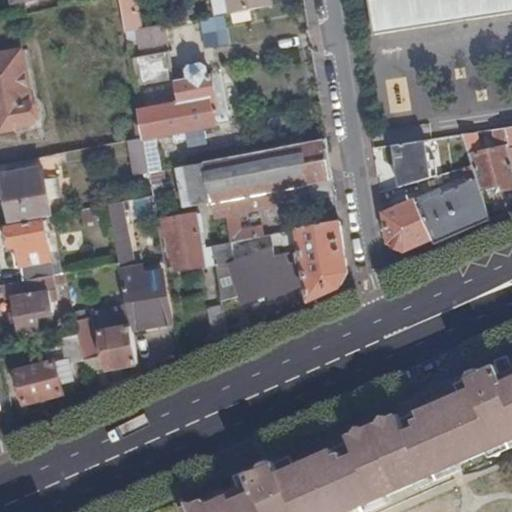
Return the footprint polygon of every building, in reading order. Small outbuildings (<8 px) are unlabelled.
[(121,0),(125,21),(141,17),(137,0),(121,0)] [(212,0),(216,20),(266,10),(263,0),(212,0)] [(263,0),(266,10),(273,9),(271,0),(263,0)] [(511,0),(373,0),(379,37),(381,37),(381,36),(511,16),(511,0)] [(141,17),(125,21),(128,37),(144,34),(141,17)] [(174,49),(171,32),(144,37),(147,53),(174,49)] [(137,38),(129,40),(131,52),(139,51),(137,38)] [(0,55),(0,132),(17,129),(16,127),(38,123),(38,121),(41,121),(39,105),(35,106),(25,52),(0,55)] [(177,84),(173,57),(142,63),(146,90),(177,84)] [(180,86),(183,105),(141,113),(146,141),(149,159),(152,176),(163,174),(157,140),(221,128),(215,79),(211,80),(210,72),(205,68),(194,69),(192,73),(193,84),(180,86)] [(479,134),(465,136),(470,151),(474,166),(479,179),(481,189),(497,187),(502,186),(503,192),(511,190),(511,148),(508,130),(496,131),(500,152),(484,155),(479,134)] [(465,136),(374,149),(377,168),(452,157),(452,153),(470,151),(465,136)] [(146,141),(133,143),(136,161),(149,159),(146,141)] [(337,199),(328,142),(180,170),(188,211),(214,206),(217,221),(228,219),(232,244),(268,238),(267,230),(244,234),(240,216),(337,199)] [(479,179),(474,166),(465,169),(469,184),(479,179)] [(45,170),(38,171),(40,180),(47,178),(45,170)] [(5,178),(14,224),(34,221),(54,217),(47,178),(40,180),(38,171),(5,178)] [(163,174),(152,176),(154,186),(157,198),(157,199),(170,197),(167,173),(163,174)] [(451,173),(436,178),(439,187),(454,181),(451,173)] [(416,198),(380,212),(383,244),(402,254),(430,241),(433,246),(492,221),(481,189),(479,179),(469,184),(424,203),(416,198)] [(149,200),(157,198),(154,186),(147,187),(149,200)] [(138,278),(124,204),(111,207),(122,265),(125,280),(138,278)] [(198,217),(160,223),(168,267),(174,266),(176,274),(207,268),(204,252),(198,218),(198,217)] [(204,252),(209,251),(203,217),(198,218),(204,252)] [(21,249),(28,283),(30,282),(57,277),(47,221),(10,228),(10,231),(7,234),(9,246),(14,248),(15,250),(21,249)] [(349,276),(341,226),(274,237),(276,249),(277,257),(289,254),(288,245),(295,243),(295,239),(302,238),(300,275),(305,288),(306,303),(342,289),(349,276)] [(277,257),(276,249),(234,266),(218,269),(222,297),(242,294),(249,310),(273,299),(275,303),(305,288),(300,275),(298,261),(289,263),(289,254),(277,257)] [(218,267),(216,250),(209,251),(204,252),(207,268),(218,267)] [(165,274),(138,278),(125,280),(130,311),(135,334),(174,327),(165,274)] [(60,291),(70,289),(67,275),(57,277),(30,282),(32,297),(17,300),(25,343),(45,340),(42,325),(59,322),(57,313),(61,312),(60,308),(63,307),(60,291)] [(217,344),(229,339),(224,308),(211,310),(217,344)] [(111,373),(141,366),(135,334),(130,311),(101,317),(111,373)] [(82,337),(88,362),(102,359),(93,321),(79,323),(82,337)] [(62,337),(59,322),(42,325),(45,340),(62,337)] [(72,366),(88,362),(82,337),(66,340),(71,360),(72,366)] [(447,404),(469,465),(511,446),(511,360),(511,358),(498,364),(500,368),(487,374),(480,372),(475,375),(473,381),(457,387),(462,397),(447,404)] [(76,384),(72,366),(71,360),(58,364),(65,388),(76,384)] [(67,395),(65,388),(58,364),(20,375),(22,382),(24,390),(29,406),(67,395)] [(367,510),(469,465),(447,404),(397,426),(348,448),(345,448),(367,510)] [(348,448),(397,426),(392,413),(384,416),(377,415),(374,421),(360,427),(353,425),(349,431),(342,434),(348,448)] [(361,511),(367,510),(345,448),(298,469),(294,459),(279,466),(272,463),(266,466),(264,472),(252,477),(250,473),(237,479),(243,493),(241,494),(247,511),(361,511)] [(247,511),(241,494),(212,506),(210,499),(176,504),(178,511),(247,511)]
